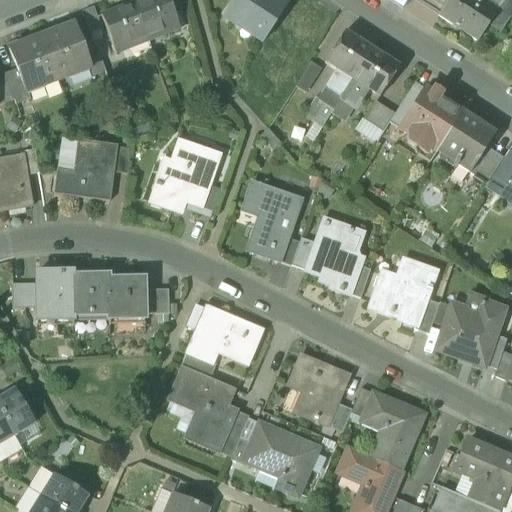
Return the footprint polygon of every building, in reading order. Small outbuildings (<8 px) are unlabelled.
[(150,0),(150,1),(134,8),(146,40),(160,34),(162,39),(179,32),(167,0),(150,0)] [(258,28),(268,35),(286,7),(275,0),(238,0),(225,20),(239,29),(242,25),(255,33),(258,28)] [(409,0),(386,0),(403,11),(409,0)] [(449,0),(423,0),(420,5),(438,17),(449,0)] [(477,43),(489,25),(497,12),(496,11),(478,0),(449,0),(438,17),(477,43)] [(478,0),(496,11),(503,0),(478,0)] [(511,0),(503,0),(496,11),(497,12),(489,25),(497,31),(507,15),(511,18),(511,0)] [(131,45),(146,40),(134,8),(116,14),(115,12),(101,18),(116,56),(133,50),(131,45)] [(82,13),(90,34),(101,30),(93,9),(82,13)] [(73,26),(41,39),(57,83),(88,72),(90,71),(81,47),(73,26)] [(325,91),(340,101),(371,52),(344,35),(325,65),(337,73),(325,91)] [(29,94),(57,83),(41,39),(11,50),(18,70),(28,95),(29,94)] [(88,72),(91,79),(105,73),(93,42),(81,47),(90,71),(88,72)] [(398,70),(371,52),(340,101),(347,106),(354,110),(367,92),(378,99),(398,70)] [(295,88),(306,95),(321,72),(310,65),(295,88)] [(3,76),(4,77),(13,102),(15,106),(31,100),(29,94),(28,95),(18,70),(3,76)] [(0,107),(13,102),(4,77),(0,78),(0,107)] [(412,89),(394,117),(388,125),(398,132),(422,95),(412,89)] [(325,91),(317,103),(332,113),(340,101),(325,91)] [(422,146),(436,154),(462,115),(439,101),(441,99),(440,95),(435,92),(431,93),(427,99),(422,95),(398,132),(407,138),(407,145),(415,150),(422,147),(422,146)] [(347,106),(340,101),(332,113),(340,118),(347,106)] [(330,116),(332,113),(317,103),(316,102),(309,112),(316,117),(312,123),(321,129),(330,116)] [(382,134),(388,125),(394,117),(376,105),(364,122),(382,134)] [(345,125),(354,110),(347,106),(340,118),(332,113),(330,116),(345,125)] [(495,137),(462,115),(436,154),(453,165),(452,168),(456,171),(457,168),(470,176),(470,175),(483,154),(487,149),(495,137)] [(382,134),(364,122),(362,121),(354,133),(375,146),(382,134)] [(259,139),(272,153),(280,146),(267,131),(259,139)] [(60,142),(56,174),(73,176),(77,144),(60,142)] [(52,198),(108,206),(112,175),(116,151),(116,149),(77,144),(73,176),(56,174),(52,198)] [(152,206),(180,215),(184,205),(201,211),(209,188),(219,160),(178,146),(164,186),(160,184),(152,206)] [(504,160),(487,149),(483,154),(500,165),(504,160)] [(112,175),(127,177),(130,153),(116,151),(112,175)] [(23,158),(27,178),(39,176),(34,152),(22,154),(22,158),(23,158)] [(504,160),(500,165),(492,179),(505,188),(509,183),(511,177),(511,155),(508,153),(504,160)] [(487,186),(492,179),(500,165),(483,154),(470,175),(487,186)] [(0,213),(32,208),(27,178),(23,158),(22,158),(0,162),(0,213)] [(492,179),(487,186),(484,191),(498,200),(505,188),(492,179)] [(320,180),(315,195),(328,202),(336,190),(320,180)] [(248,253),(280,264),(288,240),(301,204),(251,187),(243,210),(260,216),(248,253)] [(201,211),(212,215),(220,192),(209,188),(201,211)] [(331,291),(349,297),(359,268),(361,262),(355,260),(342,255),(349,233),(324,224),(317,246),(307,273),(322,278),(320,283),(332,287),(331,291)] [(342,255),(355,260),(362,237),(349,233),(342,255)] [(280,264),(291,268),(299,243),(288,240),(280,264)] [(300,240),(299,243),(291,268),(307,273),(317,246),(300,240)] [(400,264),(395,280),(407,284),(413,268),(400,264)] [(349,297),(360,300),(370,272),(359,268),(349,297)] [(416,328),(417,329),(426,303),(435,276),(413,268),(407,284),(395,280),(382,276),(370,311),(401,321),(400,323),(416,328)] [(73,322),(73,319),(72,279),(72,274),(35,274),(36,286),(36,311),(36,323),(73,322)] [(108,278),(72,279),(73,319),(108,318),(108,282),(108,278)] [(144,281),(108,282),(108,318),(109,322),(145,322),(145,318),(145,294),(144,281)] [(11,286),(12,311),(36,311),(36,286),(11,286)] [(168,293),(156,294),(156,317),(168,317),(168,293)] [(145,318),(156,317),(156,294),(145,294),(145,318)] [(468,294),(462,311),(466,312),(465,315),(477,319),(481,308),(479,308),(480,303),(488,306),(489,301),(468,294)] [(428,337),(432,325),(438,307),(426,303),(417,329),(416,328),(415,333),(428,337)] [(454,358),(484,368),(495,338),(495,337),(504,312),(488,306),(480,303),(479,308),(481,308),(477,319),(465,315),(466,312),(462,311),(450,307),(450,308),(443,329),(435,353),(454,360),(454,358)] [(439,305),(438,307),(432,325),(443,329),(450,308),(439,305)] [(196,334),(205,311),(194,307),(185,329),(196,334)] [(214,350),(248,365),(261,334),(205,310),(205,311),(196,334),(186,356),(207,365),(208,364),(214,350)] [(484,368),(496,372),(502,354),(506,342),(495,338),(484,368)] [(511,365),(511,358),(502,354),(496,372),(494,379),(506,384),(506,382),(505,382),(511,365)] [(182,370),(210,381),(216,367),(208,364),(207,365),(186,356),(181,369),(182,370)] [(301,417),(328,429),(337,406),(349,379),(302,360),(289,390),(309,398),(301,417)] [(185,439),(219,454),(236,414),(224,408),(231,391),(210,381),(182,370),(169,401),(171,402),(196,413),(186,437),(185,439)] [(14,391),(0,399),(0,415),(13,437),(34,425),(14,391)] [(360,391),(352,412),(350,415),(362,420),(373,396),(360,391)] [(382,429),(369,460),(401,473),(424,418),(373,396),(362,420),(382,429)] [(196,413),(171,402),(166,415),(180,421),(175,432),(186,437),(196,413)] [(342,435),(350,415),(352,412),(337,406),(328,429),(342,435)] [(219,454),(232,459),(240,441),(248,421),(249,419),(236,414),(219,454)] [(0,415),(0,445),(13,437),(0,415)] [(251,446),(259,426),(248,421),(240,441),(251,446)] [(277,491),(297,499),(308,474),(316,456),(318,452),(304,446),(304,448),(293,443),(294,441),(259,426),(251,446),(243,464),(244,464),(260,471),(266,474),(268,470),(282,476),(281,479),(277,491)] [(13,437),(0,445),(0,464),(22,452),(13,437)] [(251,446),(240,441),(232,459),(230,463),(242,468),(244,464),(243,464),(251,446)] [(74,449),(64,442),(43,455),(61,467),(74,449)] [(477,501),(475,505),(491,511),(497,511),(511,478),(511,461),(466,443),(454,472),(462,476),(483,485),(477,501)] [(385,511),(401,473),(369,460),(348,451),(338,475),(364,486),(353,511),(385,511)] [(316,456),(308,474),(317,478),(325,460),(316,456)] [(256,482),(277,491),(281,479),(282,476),(268,470),(266,474),(260,471),(256,482)] [(31,492),(41,498),(54,478),(43,472),(39,473),(30,487),(31,492)] [(455,492),(477,501),(483,485),(462,476),(455,492)] [(54,478),(41,498),(63,511),(78,511),(87,498),(54,477),(54,478)] [(510,511),(511,509),(511,478),(497,511),(510,511)] [(32,511),(41,498),(31,492),(26,489),(14,509),(17,511),(32,511)] [(491,511),(475,505),(442,491),(432,511),(491,511)] [(171,496),(164,511),(207,511),(208,511),(171,496)] [(32,511),(63,511),(41,498),(32,511)] [(408,511),(411,508),(398,502),(393,511),(408,511)]
